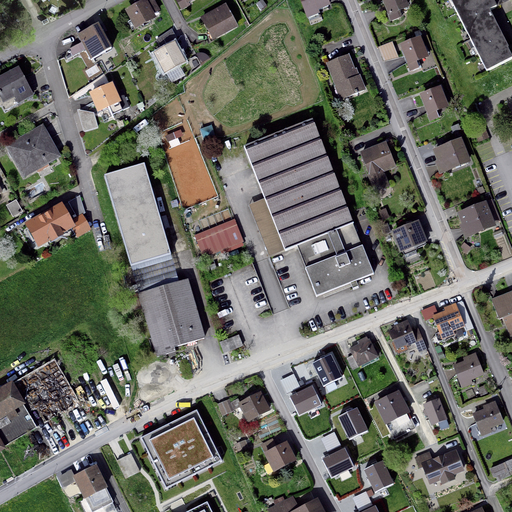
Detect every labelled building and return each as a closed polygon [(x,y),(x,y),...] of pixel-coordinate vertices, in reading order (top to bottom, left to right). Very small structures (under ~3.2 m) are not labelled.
[(327,8),(323,0),(299,0),(296,2),(304,19),(327,8)] [(407,9),(403,0),(382,0),(389,16),(407,9)] [(483,0),(482,1),(481,0),(450,0),(486,71),(511,58),(488,11),(496,7),(492,0),(483,0)] [(136,31),(155,21),(144,1),(125,12),(136,31)] [(216,38),(235,28),(224,9),(205,19),(216,38)] [(92,60),(111,50),(100,31),(81,41),(92,60)] [(428,58),(421,40),(402,47),(409,65),(428,58)] [(167,73),(186,62),(176,43),(157,53),(167,73)] [(362,95),(347,59),(326,67),(340,102),(362,95)] [(0,89),(9,105),(28,95),(17,75),(0,84),(0,89)] [(102,113),(121,103),(110,83),(91,94),(102,113)] [(445,109),(438,91),(422,97),(429,115),(445,109)] [(217,199),(181,104),(154,118),(185,213),(217,199)] [(479,115),(471,118),(480,139),(488,136),(479,115)] [(371,275),(312,124),(244,151),(283,252),(302,245),(310,266),(305,268),(316,297),(371,275)] [(56,156),(39,131),(6,153),(23,178),(56,156)] [(468,163),(461,145),(437,153),(444,171),(468,163)] [(395,166),(387,149),(364,160),(373,178),(395,166)] [(169,254),(141,169),(104,181),(131,265),(169,254)] [(0,190),(9,186),(0,170),(0,190)] [(16,201),(8,205),(13,216),(21,212),(16,201)] [(490,227),(484,209),(460,217),(467,236),(490,227)] [(64,212),(24,232),(35,252),(74,233),(64,212)] [(241,245),(229,213),(193,227),(205,259),(241,245)] [(424,244),(416,227),(393,238),(402,256),(424,244)] [(131,265),(139,295),(178,283),(169,254),(131,265)] [(178,283),(139,295),(156,354),(205,341),(188,281),(178,283)] [(511,291),(490,300),(499,320),(502,319),(510,338),(511,337),(511,291)] [(466,327),(456,303),(444,308),(446,311),(433,316),(444,340),(455,335),(454,332),(466,327)] [(422,342),(415,324),(391,333),(398,351),(422,342)] [(238,335),(220,342),(225,354),(242,346),(238,335)] [(377,358),(368,341),(346,352),(354,370),(377,358)] [(484,377),(475,359),(453,371),(461,388),(484,377)] [(0,453),(77,408),(53,366),(0,397),(0,453)] [(343,391),(332,366),(313,375),(325,400),(343,391)] [(270,412),(261,394),(239,406),(247,423),(270,412)] [(414,429),(397,396),(378,406),(394,439),(414,429)] [(229,400),(220,403),(224,414),(233,410),(229,400)] [(445,421),(438,402),(425,407),(432,425),(445,421)] [(501,424),(494,406),(470,415),(478,433),(501,424)] [(371,433),(360,408),(341,417),(353,442),(371,433)] [(164,479),(222,455),(203,411),(146,436),(164,479)] [(324,411),(303,421),(310,434),(331,425),(324,411)] [(295,464),(287,447),(264,458),(273,476),(295,464)] [(344,449),(322,458),(328,472),(350,463),(344,449)] [(463,473),(456,455),(421,469),(429,487),(463,473)] [(511,480),(511,458),(492,468),(501,486),(511,480)] [(394,485),(382,460),(364,469),(376,494),(394,485)] [(92,511),(112,502),(94,468),(74,478),(91,511),(92,511)] [(320,511),(311,496),(283,511),(320,511)] [(218,511),(213,498),(179,511),(218,511)]
